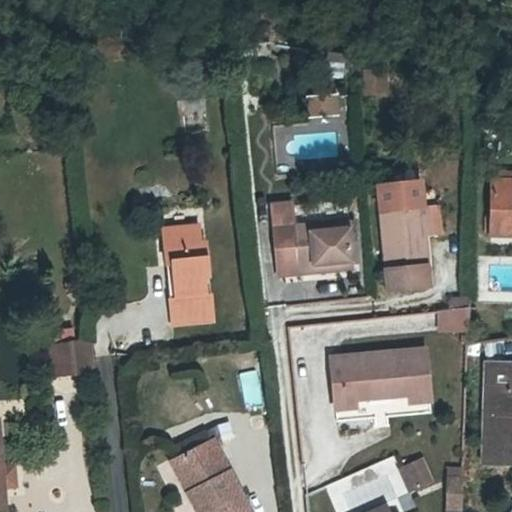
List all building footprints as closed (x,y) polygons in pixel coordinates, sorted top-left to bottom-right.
[(359,67),(362,87),(378,85),(376,65),(359,67)] [(306,97),(307,112),(334,109),(332,94),(306,97)] [(511,180),(494,181),(493,218),(486,219),(486,231),(494,231),(494,236),(511,236),(511,180)] [(423,214),(419,183),(375,187),(386,273),(428,269),(423,214)] [(291,228),(289,210),(268,211),(275,277),(313,274),(313,268),(359,264),(356,222),(291,228)] [(180,261),(181,292),(170,294),(173,322),(216,318),(214,291),(207,292),(206,272),(212,272),(209,238),(203,238),(201,223),(163,226),(166,262),(180,261)] [(465,305),(466,298),(444,300),(445,308),(465,305)] [(445,308),(439,309),(438,328),(465,329),(466,306),(445,308)] [(92,371),(89,337),(45,340),(48,374),(92,371)] [(408,403),(427,401),(423,350),(329,358),(333,409),(348,408),(348,399),(407,395),(408,403)] [(483,460),(511,461),(511,363),(487,363),(483,460)] [(254,368),(235,373),(244,407),(262,402),(254,368)] [(33,452),(68,451),(65,426),(31,429),(33,452)] [(203,511),(247,511),(215,441),(176,461),(190,494),(195,493),(203,511)] [(430,478),(420,456),(410,460),(421,482),(430,478)] [(410,460),(398,467),(409,489),(421,482),(410,460)] [(8,468),(0,468),(0,493),(9,492),(8,468)] [(444,468),(444,478),(461,478),(461,469),(444,468)] [(459,511),(461,478),(444,478),(441,511),(459,511)]
